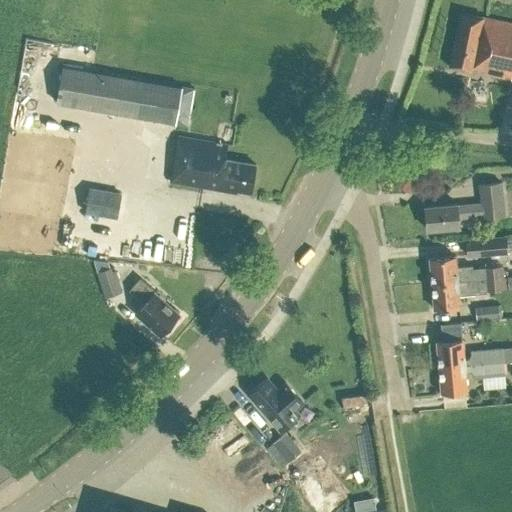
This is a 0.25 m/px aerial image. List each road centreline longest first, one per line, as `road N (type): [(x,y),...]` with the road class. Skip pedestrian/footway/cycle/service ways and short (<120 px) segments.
road 1 (tertiary): [(18,511),(98,453),(196,361),(271,269),(317,187)]
road 2 (unclassified): [(397,404),(365,226),(352,206),(317,187)]
road 3 (tertiary): [(317,187),(387,0)]
